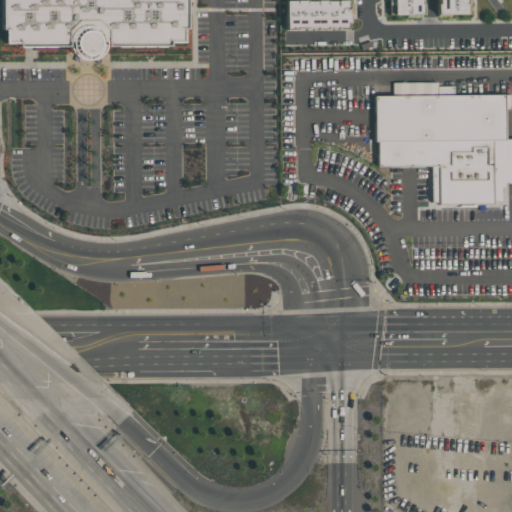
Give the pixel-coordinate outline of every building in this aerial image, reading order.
[(6,0),(192,0),(193,42),(109,43),(105,54),(93,59),(83,56),(77,49),(75,44),(7,45),(6,0)] [(284,1),(294,1),(294,0),(304,0),(304,1),(315,1),(315,0),(325,0),(325,1),(335,1),(335,0),(347,0),(347,13),(349,13),(349,23),(346,23),(346,29),(335,29),(335,27),(325,27),(325,29),(315,29),(315,27),(294,27),(294,29),(284,29),(284,1)] [(387,0),(387,5),(392,5),(392,15),(421,15),(421,4),(420,3),(419,0),(387,0)] [(463,0),(464,14),(435,14),(435,4),(437,4),(437,0),(463,0)] [(452,95),(452,84),(391,83),(391,94),(452,95)] [(431,165),(431,201),(437,201),(437,205),(492,204),(492,200),(499,200),(499,186),(503,186),(503,181),(511,181),(511,139),(501,140),(501,109),(509,109),(509,95),(373,96),(373,140),(376,141),(376,166),(431,165)]
